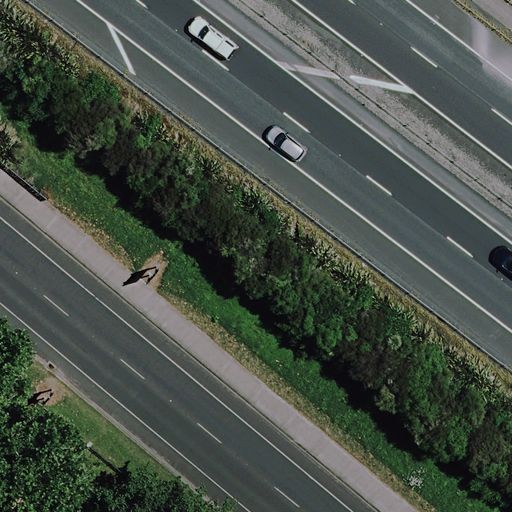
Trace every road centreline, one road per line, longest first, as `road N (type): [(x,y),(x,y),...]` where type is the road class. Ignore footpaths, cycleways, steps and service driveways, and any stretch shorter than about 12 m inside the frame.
road 1 (motorway): [(511,312),(97,0)]
road 2 (tertiary): [(0,261),(298,511)]
road 3 (motorway): [(260,0),(511,185)]
